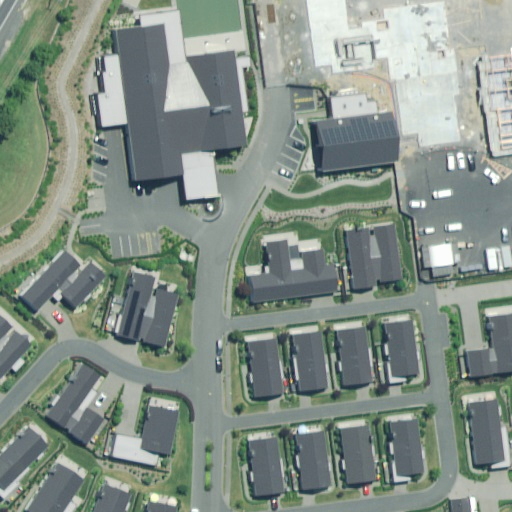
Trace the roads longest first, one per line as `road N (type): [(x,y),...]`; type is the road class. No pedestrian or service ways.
road 1 (residential): [(220,240),(276,124),(266,0)]
road 2 (residential): [(200,382),(145,377),(72,346),(0,412)]
road 3 (residential): [(218,425),(442,394)]
road 4 (residential): [(216,327),(430,300)]
road 5 (residential): [(331,511),(422,500),(446,488),(442,394)]
road 6 (residential): [(220,240),(165,215),(125,221),(113,129)]
